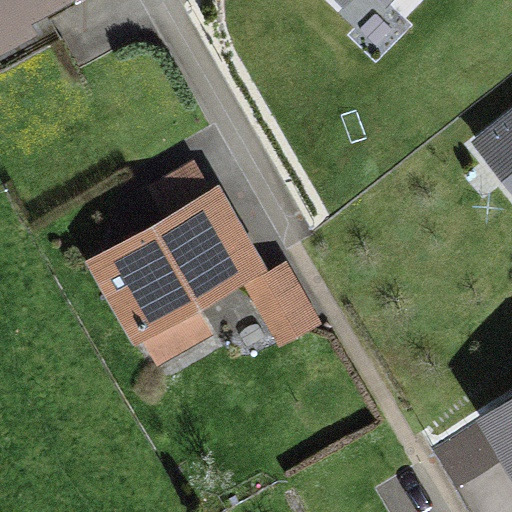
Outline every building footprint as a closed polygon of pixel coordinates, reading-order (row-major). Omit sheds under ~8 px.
[(0,0),(0,53),(34,35),(29,26),(74,0),(0,0)] [(331,0),(361,28),(352,36),(376,59),(409,25),(390,6),(395,0),(331,0)] [(511,110),(464,154),(511,205),(511,110)] [(174,223),(93,265),(148,369),(259,311),(282,354),(311,339),(278,275),(266,282),(207,169),(159,194),(174,223)] [(511,409),(480,429),(511,478),(511,409)]
